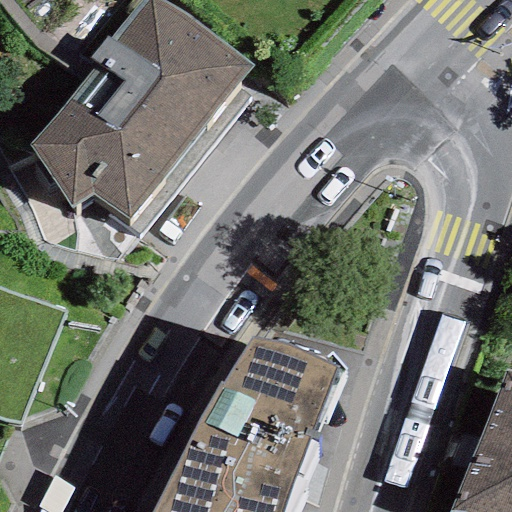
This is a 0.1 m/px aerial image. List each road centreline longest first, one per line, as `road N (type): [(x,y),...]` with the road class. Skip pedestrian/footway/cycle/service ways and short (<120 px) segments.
road 1 (secondary): [(394,83),(232,282),(106,511)]
road 2 (secondary): [(364,511),(463,236),(472,193),(467,155)]
